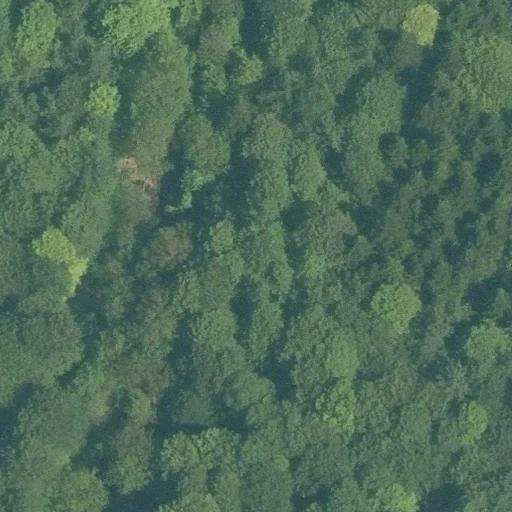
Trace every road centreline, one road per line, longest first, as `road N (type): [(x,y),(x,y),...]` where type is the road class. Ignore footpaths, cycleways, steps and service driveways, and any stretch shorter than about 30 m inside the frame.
road 1 (unclassified): [(100,511),(208,0)]
road 2 (track): [(511,492),(174,334),(46,262)]
